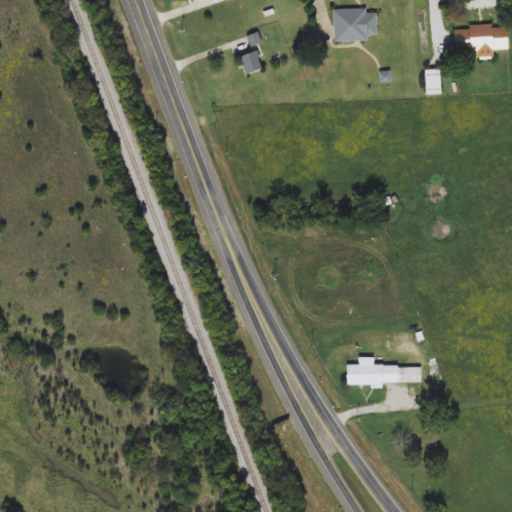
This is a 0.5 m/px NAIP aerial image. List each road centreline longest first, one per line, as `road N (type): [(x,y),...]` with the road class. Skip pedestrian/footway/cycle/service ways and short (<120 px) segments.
road 1 (primary): [(393,511),(291,358),(217,210)]
road 2 (primary): [(217,210),(243,299),(288,395),(358,511)]
road 3 (primary): [(217,210),(137,0)]
